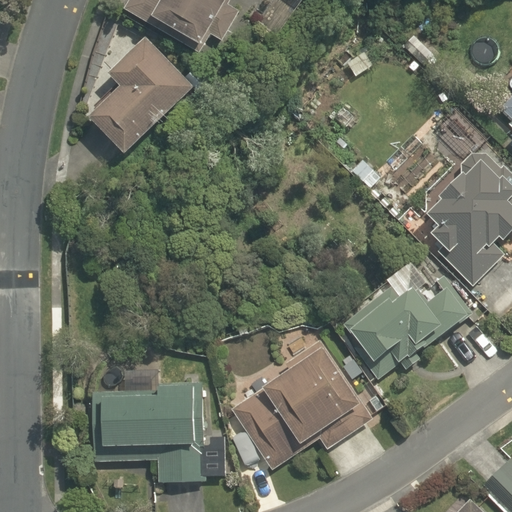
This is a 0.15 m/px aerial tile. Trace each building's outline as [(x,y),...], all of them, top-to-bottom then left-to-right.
[(138,0),(130,14),(164,32),(166,28),(217,55),(246,0),(138,0)] [(213,102),(155,39),(118,73),(139,96),(106,126),(143,166),(213,102)] [(511,179),(498,164),(433,222),(446,236),(432,248),(473,293),(511,258),(511,179)] [(441,269),(350,330),(387,385),(478,324),(441,269)] [(347,348),(237,415),(277,480),(387,413),(347,348)] [(97,393),(97,466),(158,466),(158,490),(222,490),(222,393),(97,393)] [(496,511),(511,511),(511,462),(506,453),(472,475),(496,511)] [(480,511),(459,488),(432,511),(480,511)]
